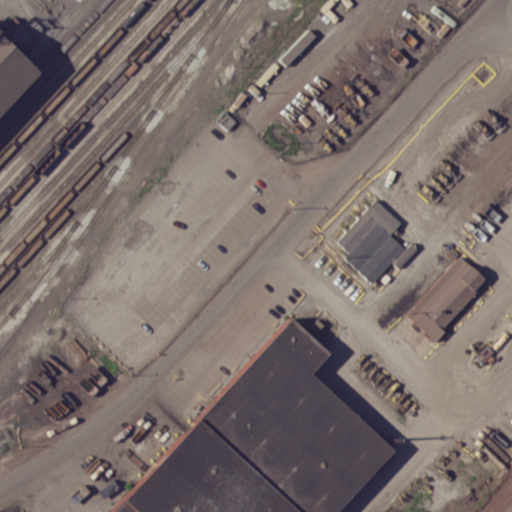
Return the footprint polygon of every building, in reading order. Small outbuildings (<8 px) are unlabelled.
[(0,40),(25,63),(34,71),(0,108),(0,40)] [(334,243),(376,198),(416,236),(373,281),(334,243)] [(403,314),(459,256),(486,282),(431,340),(403,314)] [(106,511),(286,317),(325,353),(306,373),(389,449),(331,511),(106,511)] [(502,511),(511,502),(511,511),(502,511)]
